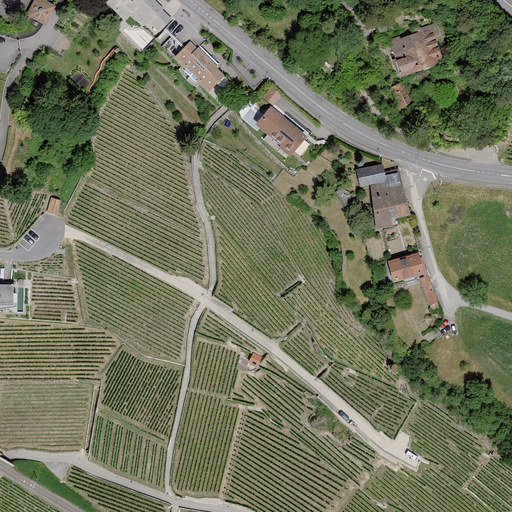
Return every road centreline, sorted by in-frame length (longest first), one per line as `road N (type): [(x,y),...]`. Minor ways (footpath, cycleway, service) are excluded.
road 1 (track): [(50,235),(76,234),(192,290),(413,464)]
road 2 (tertiary): [(415,156),(344,124),(189,0)]
road 3 (unclassified): [(227,511),(171,500),(72,458),(20,454),(0,463)]
road 4 (unclassified): [(415,156),(441,285),(461,302),(511,317)]
